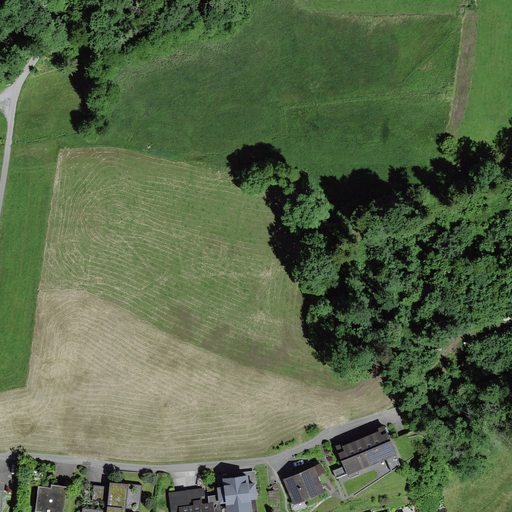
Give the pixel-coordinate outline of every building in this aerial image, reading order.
[(385,428),(360,438),(371,465),(387,459),(392,472),(400,465),(385,428)] [(360,438),(337,447),(349,478),(360,474),(358,470),(371,465),(360,438)] [(327,461),(288,480),(301,506),(332,491),(325,475),(332,472),(327,461)] [(258,500),(254,472),(218,477),(220,487),(217,488),(218,495),(208,496),(209,504),(213,503),(213,505),(226,503),(227,511),(252,511),(253,511),(252,501),(258,500)] [(6,511),(11,480),(0,479),(0,511),(6,511)] [(110,488),(94,486),(93,501),(107,503),(106,510),(82,508),(82,511),(125,511),(125,508),(139,510),(141,486),(110,483),(110,488)] [(51,488),(38,487),(35,511),(64,511),(67,487),(51,485),(51,488)] [(204,488),(168,493),(170,511),(213,511),(213,505),(213,503),(209,504),(206,504),(204,488)]
